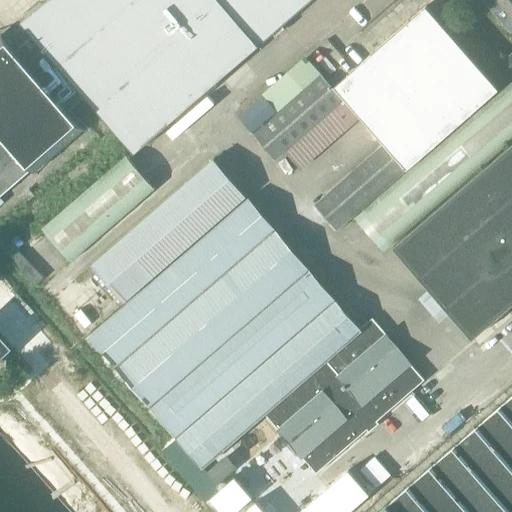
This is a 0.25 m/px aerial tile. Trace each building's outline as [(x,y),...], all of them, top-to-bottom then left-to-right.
[(45,0),(20,22),(134,155),(314,0),(45,0)] [(511,0),(498,0),(511,15),(511,0)] [(335,88),(407,170),(498,90),(427,8),(335,88)] [(0,196),(78,128),(1,39),(0,40),(0,196)] [(511,55),(502,65),(511,75),(511,55)] [(343,102),(321,77),(253,136),(275,161),(343,102)] [(384,252),(511,142),(511,83),(356,219),(384,252)] [(251,134),(276,113),(263,98),(238,119),(251,134)] [(511,145),(393,248),(472,340),(511,305),(511,145)] [(315,206),(337,231),(404,172),(382,147),(315,206)] [(170,155),(147,173),(155,183),(177,165),(170,155)] [(154,189),(127,159),(43,232),(70,262),(154,189)] [(246,198),(213,160),(91,266),(124,303),(246,198)] [(409,363),(388,339),(372,320),(361,330),(248,201),(87,341),(203,471),(265,414),(281,433),(302,456),(317,474),(424,381),(409,363)] [(511,511),(511,399),(382,511),(511,511)] [(422,422),(438,441),(445,434),(430,416),(422,422)] [(218,483),(237,467),(228,457),(209,473),(218,483)] [(377,489),(392,476),(376,458),(361,471),(377,489)] [(349,471),(302,511),(351,511),(370,495),(349,471)] [(237,511),(253,498),(235,478),(211,499),(222,511),(237,511)] [(265,511),(257,503),(246,511),(265,511)]
